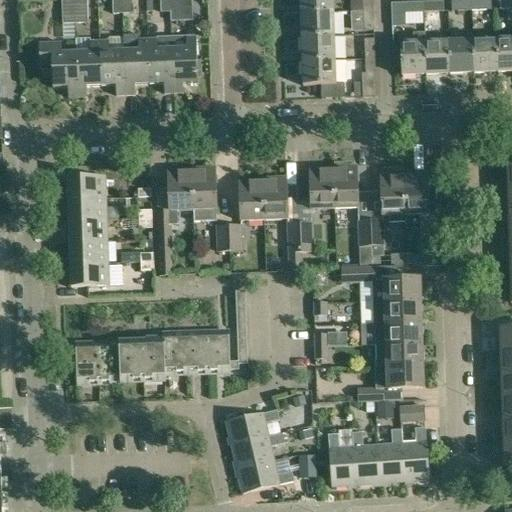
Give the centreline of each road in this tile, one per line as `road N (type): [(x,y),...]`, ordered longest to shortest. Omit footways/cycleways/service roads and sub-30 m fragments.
road 1 (residential): [(467,511),(453,120)]
road 2 (residential): [(34,411),(19,134)]
road 3 (residential): [(19,134),(233,127)]
road 4 (residential): [(206,407),(258,396),(279,382),(274,288)]
road 5 (residential): [(34,411),(206,407)]
road 6 (residential): [(233,127),(388,122)]
road 7 (residential): [(19,134),(11,0)]
road 8 (residential): [(233,127),(229,0)]
road 9 (residential): [(388,122),(383,0)]
